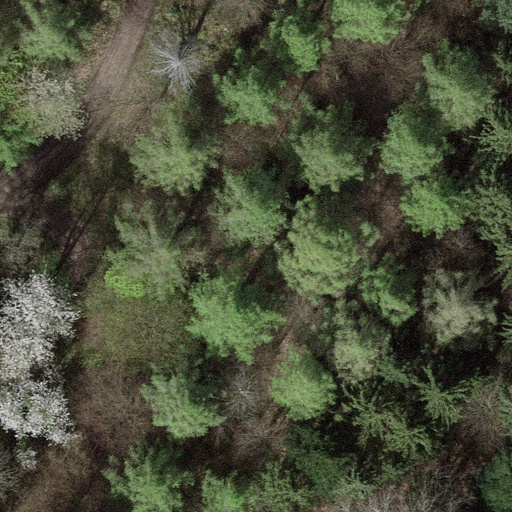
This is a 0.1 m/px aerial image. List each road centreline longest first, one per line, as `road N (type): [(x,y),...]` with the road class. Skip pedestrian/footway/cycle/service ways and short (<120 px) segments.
road 1 (track): [(114,511),(96,437),(88,180)]
road 2 (track): [(0,205),(88,180),(148,0)]
